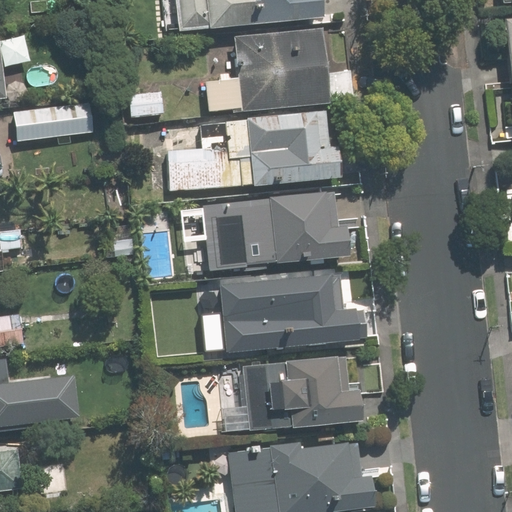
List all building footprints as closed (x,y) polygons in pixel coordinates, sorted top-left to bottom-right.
[(176,0),(179,29),(325,16),(323,0),(176,0)] [(324,26),(234,34),(238,76),(207,79),(210,112),(331,101),(324,26)] [(165,113),(162,90),(130,93),(132,116),(165,113)] [(13,111),(16,140),(94,131),(91,101),(13,111)] [(201,124),(203,147),(168,149),(170,188),(243,184),(343,175),(341,144),(330,144),(327,108),(248,115),(248,119),(201,124)] [(336,190),(182,205),(185,240),(207,238),(210,268),(351,254),(348,224),(339,225),(336,190)] [(102,227),(105,251),(136,248),(133,223),(102,227)] [(29,229),(1,227),(0,243),(0,249),(28,251),(29,229)] [(230,351),(362,338),(358,307),(338,309),(334,271),(240,281),(242,302),(225,304),(230,351)] [(251,429),(364,418),(361,387),(351,388),(348,353),(244,363),(251,429)] [(0,426),(80,419),(75,374),(10,380),(8,359),(0,359),(0,426)] [(237,511),(292,511),(377,504),(374,474),(363,475),(360,440),(301,446),(301,441),(231,448),(237,511)] [(19,444),(0,446),(0,490),(23,488),(19,444)]
